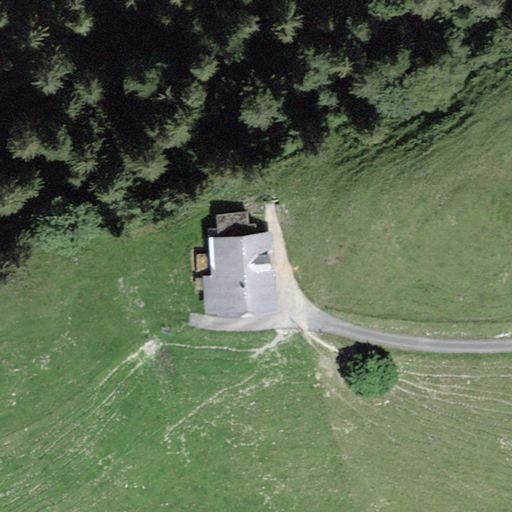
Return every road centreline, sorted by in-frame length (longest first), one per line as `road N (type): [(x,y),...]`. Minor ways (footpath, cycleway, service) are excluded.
road 1 (track): [(0,449),(175,340),(302,316)]
road 2 (track): [(302,316),(396,344),(511,350)]
